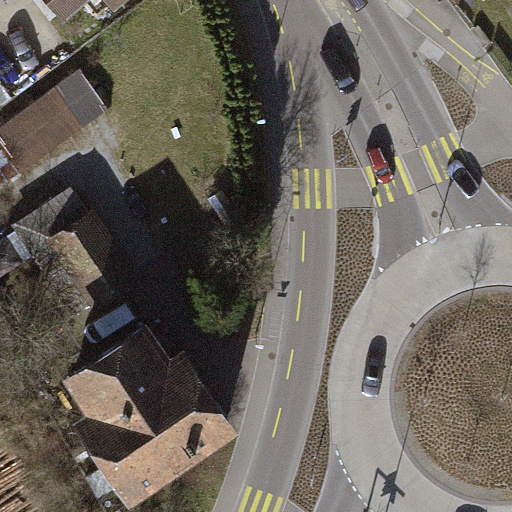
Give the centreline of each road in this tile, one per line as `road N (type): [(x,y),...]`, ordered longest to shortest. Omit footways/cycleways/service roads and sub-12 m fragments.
road 1 (secondary): [(331,65),(300,389),(261,511)]
road 2 (secondary): [(506,261),(368,24),(343,0)]
road 3 (secondary): [(331,65),(388,181),(410,293)]
road 4 (secondary): [(410,293),(382,324),(365,361),(360,402),(385,478)]
